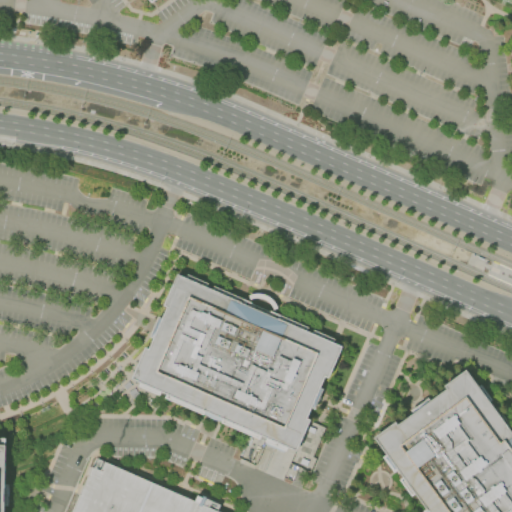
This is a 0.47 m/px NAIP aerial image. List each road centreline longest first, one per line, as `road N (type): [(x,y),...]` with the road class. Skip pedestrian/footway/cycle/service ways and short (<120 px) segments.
road 1 (primary): [(0,126),(179,172),(511,314)]
road 2 (primary): [(511,242),(165,96)]
road 3 (primary): [(140,88),(0,58)]
